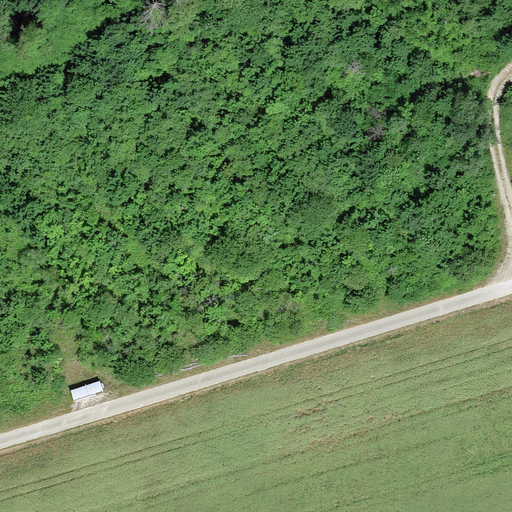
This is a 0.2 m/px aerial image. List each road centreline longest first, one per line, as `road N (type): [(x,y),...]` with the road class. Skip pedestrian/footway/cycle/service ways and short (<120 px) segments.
road 1 (track): [(0,441),(511,286)]
road 2 (track): [(511,222),(490,117),(511,66)]
